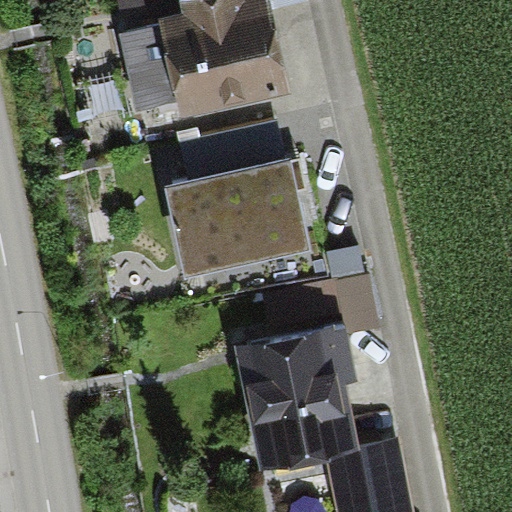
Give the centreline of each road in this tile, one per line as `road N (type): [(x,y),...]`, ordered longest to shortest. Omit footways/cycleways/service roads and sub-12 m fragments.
road 1 (residential): [(429,511),(310,0)]
road 2 (tertiary): [(49,511),(0,242)]
